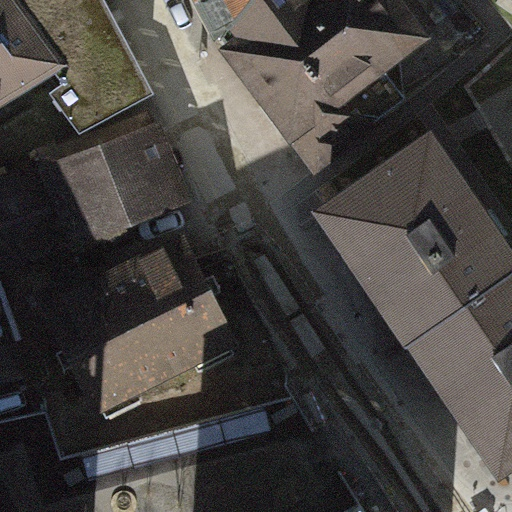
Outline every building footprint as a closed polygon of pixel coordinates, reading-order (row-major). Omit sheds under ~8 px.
[(10,100),(65,67),(71,76),(59,86),(89,126),(163,86),(118,0),(0,0),(0,110),(13,104),(10,100)] [(206,0),(212,8),(224,0),(206,0)] [(299,135),(434,42),(405,0),(224,0),(212,8),(299,135)] [(197,201),(167,120),(45,164),(75,245),(197,201)] [(511,247),(429,127),(310,208),(372,298),(434,388),(496,477),(511,466),(511,247)] [(0,177),(0,272),(72,246),(41,163),(0,177)] [(193,234),(47,306),(99,411),(245,340),(193,234)]
